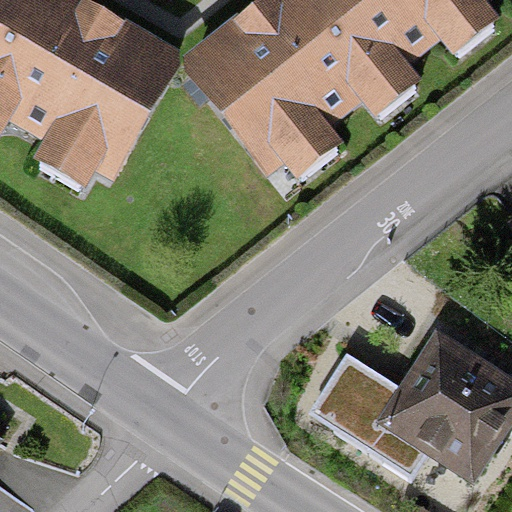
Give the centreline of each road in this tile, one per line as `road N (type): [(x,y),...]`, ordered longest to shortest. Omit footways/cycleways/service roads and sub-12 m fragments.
road 1 (residential): [(164,419),(276,297),(511,120)]
road 2 (tertiary): [(164,419),(0,302)]
road 3 (tertiary): [(303,511),(164,419)]
road 4 (residential): [(80,511),(164,419)]
